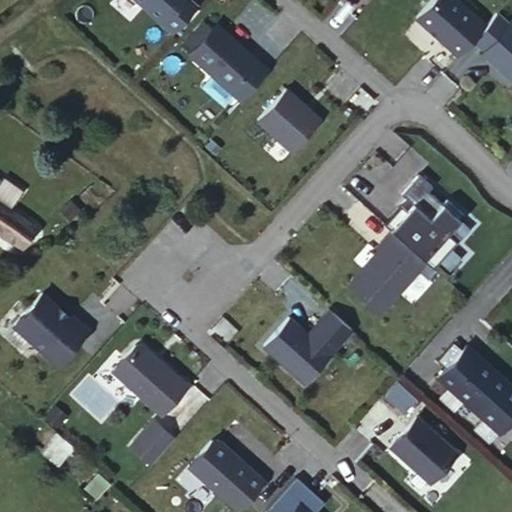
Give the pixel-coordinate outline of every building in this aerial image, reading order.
[(128,0),(171,39),(198,6),(190,0),(128,0)] [(485,27),(455,0),(430,0),(412,21),(454,61),(468,46),(485,27)] [(511,22),(500,11),(485,27),(468,46),(511,85),(511,22)] [(269,70),(215,23),(185,58),(238,105),(269,70)] [(320,121),(285,88),(252,125),(268,141),(272,141),(289,156),(320,121)] [(463,214),(417,172),(396,195),(409,208),(386,232),(424,265),(431,271),(454,244),(445,236),(463,214)] [(17,193),(0,179),(0,202),(6,207),(17,193)] [(71,220),(83,211),(73,200),(62,211),(71,220)] [(0,202),(0,236),(17,249),(37,229),(6,207),(0,202)] [(424,265),(386,232),(370,249),(374,252),(345,287),(378,318),(424,265)] [(56,371),(91,326),(75,313),(71,318),(39,291),(8,331),(56,371)] [(302,389),(352,332),(326,310),(305,333),(288,316),(259,349),(302,389)] [(144,340),(133,341),(121,353),(125,357),(111,374),(159,417),(190,381),(144,340)] [(511,422),(511,383),(465,344),(434,382),(501,437),(511,422)] [(383,398),(403,415),(416,400),(396,383),(383,398)] [(458,453),(416,416),(388,450),(429,487),(458,453)] [(152,419),(124,447),(146,468),(174,440),(152,419)] [(220,440),(210,441),(185,469),(231,511),(238,511),(263,482),(220,440)] [(309,511),(299,503),(291,511),(309,511)]
